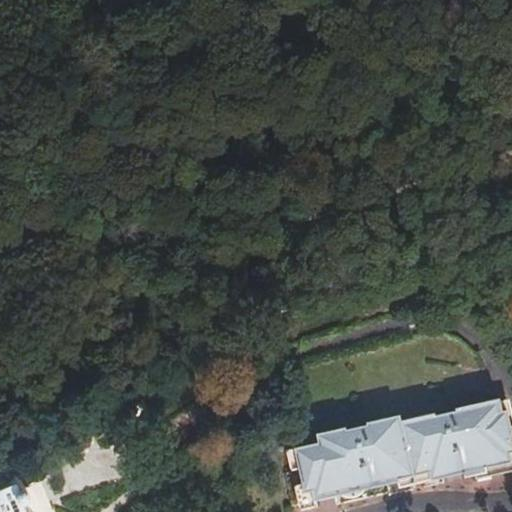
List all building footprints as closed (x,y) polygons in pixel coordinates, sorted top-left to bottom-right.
[(242,353),(229,361),(240,379),(253,370),(242,353)] [(312,497),(315,496),(318,495),(337,491),(340,499),(415,481),(415,479),(462,467),(464,472),(475,470),(476,474),(511,465),(511,426),(507,404),(502,404),(499,392),(455,402),(456,404),(435,409),(434,407),(401,415),(399,409),(366,417),(366,419),(345,424),(345,422),(316,429),(317,437),(293,443),(298,464),(302,479),(303,489),(310,487),(312,497)] [(291,466),(298,464),(293,443),(286,444),(291,466)] [(0,511),(21,511),(17,500),(19,500),(22,499),(23,497),(25,495),(24,492),(24,490),(22,488),(19,487),(17,488),(13,478),(0,483),(0,511)] [(316,500),(315,496),(312,497),(310,487),(303,489),(302,479),(294,481),(299,503),(316,500)]
